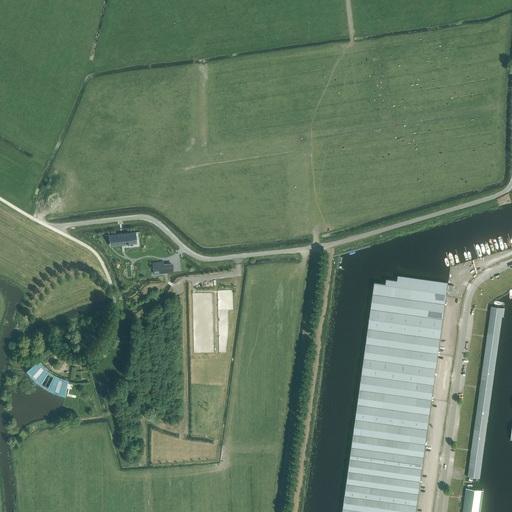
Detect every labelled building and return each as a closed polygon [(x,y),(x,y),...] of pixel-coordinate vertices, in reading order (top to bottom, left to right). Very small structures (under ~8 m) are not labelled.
[(122,244),(122,243),(127,243),(128,244),(128,243),(135,243),(134,232),(111,235),(112,245),(122,244)] [(370,247),(350,252),(352,257),(372,251),(370,247)] [(163,262),(153,263),(154,272),(164,271),(164,266),(163,262)] [(368,328),(366,343),(438,353),(440,338),(443,319),(445,304),(446,296),(448,283),(397,276),(397,281),(386,279),(385,284),(379,283),(375,282),(374,282),(372,294),(370,309),(368,328)] [(491,306),(468,476),(480,477),(503,313),(504,313),(505,307),(491,306)] [(361,374),(359,389),(431,399),(433,384),(436,368),(438,354),(438,353),(366,343),(364,358),(361,374)] [(36,354),(40,361),(51,355),(47,348),(36,354)] [(38,363),(28,370),(32,374),(36,378),(40,382),(41,381),(47,373),(43,370),(40,367),(38,363)] [(76,379),(77,367),(74,367),(69,366),(68,378),(76,379)] [(58,379),(54,377),(50,386),(49,388),(54,390),(59,392),(64,393),(67,382),(62,381),(58,379)] [(355,419),(353,434),(425,444),(427,429),(429,414),(431,399),(359,389),(357,404),(355,419)] [(344,495),(343,508),(370,511),(415,511),(417,505),(418,493),(420,481),(422,469),(423,457),(425,444),(353,434),(351,447),(350,458),(348,471),(346,483),(344,495)] [(480,511),(484,490),(466,488),(462,511),(480,511)]
